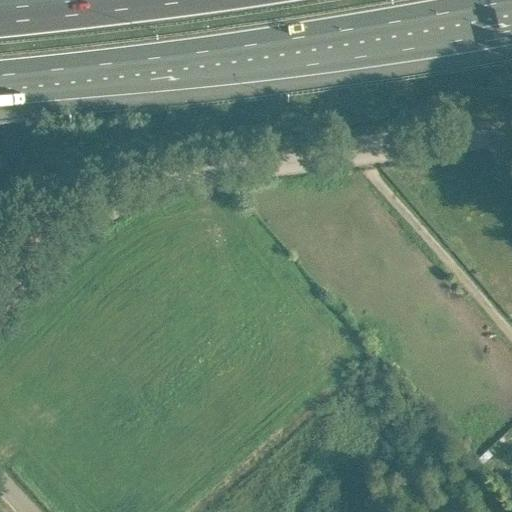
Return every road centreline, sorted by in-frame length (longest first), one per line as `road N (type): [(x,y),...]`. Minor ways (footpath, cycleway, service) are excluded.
road 1 (unclassified): [(511,136),(295,161),(139,191),(95,214),(0,300)]
road 2 (motorway): [(0,81),(265,51),(511,10)]
road 3 (motorway): [(166,0),(0,17)]
